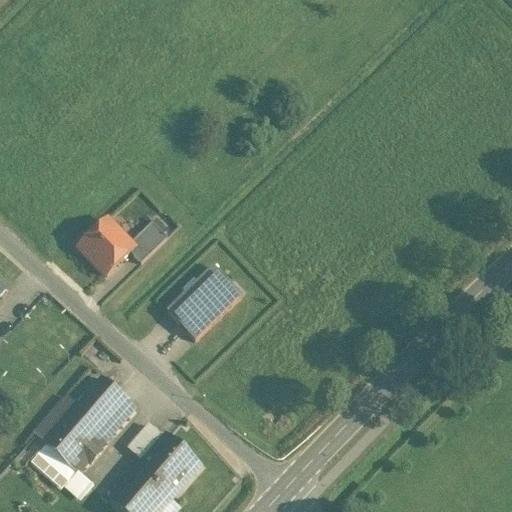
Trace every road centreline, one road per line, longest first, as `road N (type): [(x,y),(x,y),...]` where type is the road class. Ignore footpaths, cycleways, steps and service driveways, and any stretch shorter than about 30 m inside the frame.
road 1 (unclassified): [(290,494),(0,233)]
road 2 (tertiary): [(511,276),(290,494)]
